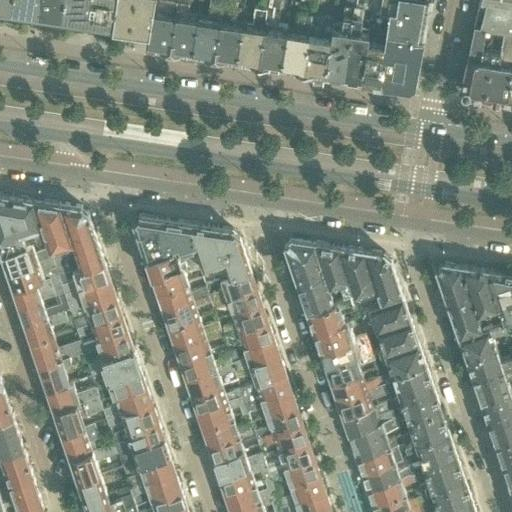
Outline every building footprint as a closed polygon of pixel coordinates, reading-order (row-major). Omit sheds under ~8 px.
[(0,0),(0,8),(11,10),(11,0),(0,0)] [(11,0),(11,10),(36,14),(37,0),(11,0)] [(37,0),(36,14),(61,18),(63,0),(37,0)] [(63,0),(61,18),(86,22),(89,0),(63,0)] [(89,0),(86,22),(112,26),(115,0),(89,0)] [(146,44),(149,44),(154,0),(115,0),(112,26),(128,28),(130,31),(148,34),(146,44)] [(159,47),(170,49),(177,0),(154,0),(149,44),(160,46),(159,47)] [(178,49),(192,52),(198,15),(188,14),(190,0),(177,0),(170,49),(178,50),(178,49)] [(204,54),(214,55),(222,0),(209,0),(207,17),(198,15),(192,52),(204,53),(204,54)] [(223,56),(236,58),(242,22),(233,21),(236,1),(228,0),(222,0),(214,55),(223,57),(223,56)] [(249,61),(259,62),(267,0),(260,0),(259,6),(255,5),(253,13),(244,11),(242,22),(236,58),(249,60),(249,61)] [(280,65),(287,29),(287,25),(277,23),(281,0),(267,0),(259,62),(268,64),(268,63),(280,65)] [(325,72),(343,75),(354,5),(355,6),(356,0),(345,0),(343,21),(333,19),(325,72)] [(386,61),(383,81),(407,84),(407,85),(414,80),(413,80),(422,35),(422,36),(426,14),(427,14),(430,0),(356,0),(355,6),(363,7),(371,8),(370,17),(380,19),(379,25),(378,29),(387,30),(383,61),(386,61)] [(511,28),(511,0),(479,0),(474,23),(495,27),(504,28),(511,28)] [(343,75),(361,78),(367,40),(369,31),(359,30),(363,7),(355,6),(354,5),(343,75)] [(293,68),(302,69),(312,14),(306,13),(307,8),(300,7),(296,30),(287,29),(280,65),(293,67),(293,68)] [(325,72),(333,19),(334,12),(318,10),(318,15),(312,14),(302,69),(312,70),(325,72)] [(474,23),(469,46),(482,48),(484,33),(494,35),(495,27),(474,23)] [(511,64),(511,28),(504,28),(501,50),(491,49),(484,96),(507,100),(511,64)] [(361,78),(383,81),(386,61),(383,61),(387,30),(378,29),(376,41),(367,40),(361,78)] [(466,94),(484,96),(491,49),(482,48),(469,46),(461,87),(465,94),(466,94)] [(0,249),(1,252),(26,243),(22,231),(9,193),(0,191),(0,249)] [(32,197),(9,193),(22,231),(33,227),(37,239),(41,238),(46,237),(32,197)] [(32,197),(46,237),(50,247),(72,241),(59,201),(32,197)] [(59,201),(72,241),(75,249),(99,241),(88,211),(89,210),(81,204),(59,201)] [(134,221),(146,257),(171,249),(160,217),(140,213),(133,221),(134,221)] [(188,221),(160,217),(171,249),(175,247),(178,257),(198,250),(188,221)] [(198,250),(201,258),(204,268),(218,263),(220,270),(226,267),(212,224),(188,221),(198,250)] [(226,267),(228,275),(251,268),(239,234),(240,234),(232,227),(212,224),(226,267)] [(325,270),(315,240),(291,236),(284,244),(285,244),(297,279),(325,270)] [(1,252),(7,270),(53,255),(51,250),(50,251),(49,248),(50,247),(46,237),(41,238),(44,247),(36,250),(33,241),(26,243),(1,252)] [(355,292),(337,243),(315,240),(325,270),(330,284),(341,280),(346,295),(355,292)] [(75,249),(81,266),(104,258),(99,241),(75,249)] [(376,285),(363,248),(337,243),(355,292),(355,293),(376,285)] [(51,250),(53,255),(54,258),(71,252),(70,245),(51,250)] [(146,257),(152,274),(201,258),(198,250),(178,257),(175,247),(171,249),(146,257)] [(386,316),(408,308),(391,257),(383,250),(383,251),(363,248),(376,285),(379,295),(374,297),(376,301),(380,300),(386,316)] [(71,252),(54,258),(56,264),(59,273),(73,269),(71,252)] [(7,270),(13,289),(55,274),(52,265),(56,264),(54,258),(53,255),(7,270)] [(62,283),(65,289),(110,275),(104,258),(81,266),(73,269),(76,278),(62,283)] [(152,274),(157,291),(188,281),(184,271),(195,267),(200,269),(204,268),(201,258),(152,274)] [(436,268),(459,334),(482,326),(477,312),(460,263),(443,260),(436,267),(436,268)] [(486,267),(460,263),(477,312),(499,305),(486,267)] [(511,270),(486,267),(499,305),(504,318),(511,316),(511,270)] [(212,292),(208,293),(211,300),(257,286),(251,268),(228,275),(220,278),(223,288),(212,292)] [(297,279),(307,308),(335,299),(330,284),(325,270),(297,279)] [(13,289),(19,306),(42,298),(56,293),(53,284),(61,281),(59,273),(55,274),(13,289)] [(64,290),(70,308),(76,306),(73,297),(81,294),(84,303),(116,292),(110,275),(65,289),(64,290)] [(190,289),(188,281),(157,291),(163,308),(208,293),(206,284),(190,289)] [(232,313),(262,303),(257,286),(211,300),(213,307),(228,302),(232,313)] [(25,323),(65,310),(70,308),(64,290),(59,291),(63,301),(45,307),(42,298),(19,306),(25,323)] [(116,292),(84,303),(88,312),(73,317),(76,326),(122,310),(116,292)] [(367,331),(377,328),(411,316),(408,308),(386,316),(380,300),(376,301),(364,305),(365,311),(361,312),(355,293),(355,292),(346,295),(335,299),(307,308),(314,329),(345,318),(341,306),(349,304),(353,315),(361,313),(367,331)] [(163,308),(169,325),(199,315),(196,305),(211,300),(208,293),(163,308)] [(220,329),(222,334),(268,319),(262,303),(232,313),(235,321),(223,325),(224,328),(220,329)] [(25,323),(31,341),(54,333),(50,322),(67,317),(65,310),(25,323)] [(93,329),(96,338),(128,327),(122,310),(76,326),(79,334),(93,329)] [(169,325),(175,342),(220,327),(217,320),(202,325),(199,315),(169,325)] [(351,316),(345,318),(314,329),(320,348),(354,337),(349,322),(352,320),(351,316)] [(379,352),(419,339),(411,316),(377,328),(383,346),(373,349),(326,365),(332,382),(362,372),(358,363),(375,357),(374,354),(379,352)] [(459,334),(466,355),(497,344),(493,332),(507,328),(504,318),(482,326),(459,334)] [(243,346),(274,335),(268,319),(222,334),(225,343),(240,337),(243,346)] [(82,343),(85,351),(85,352),(99,347),(102,356),(134,346),(128,327),(96,338),(82,343)] [(175,342),(180,359),(210,349),(207,339),(222,334),(220,329),(220,327),(175,342)] [(34,351),(39,366),(66,357),(85,351),(82,343),(81,339),(58,346),(54,333),(31,341),(34,351)] [(326,365),(373,349),(367,333),(354,337),(320,348),(326,365)] [(228,353),(231,361),(233,368),(279,352),(274,335),(243,346),(246,355),(237,358),(234,349),(228,351),(228,353)] [(392,372),(426,361),(419,339),(379,352),(380,355),(385,354),(389,364),(379,367),(382,376),(392,372)] [(466,355),(473,377),(511,364),(511,353),(501,357),(497,344),(466,355)] [(104,370),(108,379),(141,368),(134,346),(102,356),(100,357),(101,358),(89,363),(93,374),(104,370)] [(180,359),(186,376),(231,361),(228,353),(214,358),(210,349),(180,359)] [(255,380),(285,370),(279,352),(233,368),(236,376),(252,371),(255,380)] [(47,389),(74,380),(77,379),(76,375),(69,378),(64,363),(67,362),(66,357),(39,366),(47,389)] [(186,376),(192,394),(222,383),(219,373),(233,368),(231,361),(186,376)] [(395,396),(434,383),(426,361),(392,372),(398,390),(393,392),(395,396)] [(511,364),(473,377),(480,398),(511,387),(507,375),(511,372),(511,364)] [(113,395),(115,395),(147,384),(141,368),(108,379),(113,395)] [(240,387),(243,395),(245,402),(291,387),(285,370),(255,380),(239,386),(240,387)] [(332,382),(337,399),(381,384),(378,376),(364,380),(362,372),(332,382)] [(47,389),(54,409),(99,394),(96,385),(78,392),(74,380),(47,389)] [(192,394),(198,410),(243,395),(240,387),(225,392),(222,383),(192,394)] [(407,418),(441,407),(434,383),(395,396),(396,401),(401,400),(407,418)] [(3,384),(0,384),(0,418),(13,414),(3,384)] [(118,403),(103,408),(106,416),(152,400),(147,384),(115,395),(118,403)] [(337,399),(343,415),(374,404),(371,395),(383,391),(381,384),(337,399)] [(266,414),(297,404),(291,387),(245,402),(248,410),(263,405),(266,414)] [(480,398),(488,419),(511,411),(511,389),(511,387),(480,398)] [(54,409),(62,432),(84,424),(81,415),(103,408),(100,397),(99,394),(54,409)] [(198,410),(203,426),(233,415),(230,407),(240,403),(243,412),(248,410),(245,402),(243,395),(198,410)] [(124,419),(127,428),(158,417),(152,400),(106,416),(109,425),(124,419)] [(343,415),(348,432),(395,416),(393,408),(389,409),(386,400),(374,404),(343,415)] [(254,428),(256,434),(257,437),(302,421),(297,404),(266,414),(270,424),(261,427),(258,417),(251,419),(254,428)] [(409,442),(449,429),(441,407),(407,418),(413,436),(409,439),(409,442)] [(511,411),(488,419),(495,441),(511,435),(511,411)] [(13,414),(0,418),(0,452),(23,445),(13,414)] [(203,426),(209,443),(251,429),(248,420),(236,425),(233,415),(203,426)] [(348,432),(352,441),(385,430),(398,425),(397,421),(395,416),(348,432)] [(112,433),(114,441),(118,450),(164,435),(158,417),(127,428),(130,438),(120,441),(117,431),(112,433)] [(62,432),(70,457),(92,449),(89,439),(99,436),(94,421),(84,424),(62,432)] [(278,449),(308,439),(302,421),(257,437),(260,444),(275,439),(278,449)] [(209,443),(214,459),(244,449),(241,439),(256,434),(254,428),(251,429),(209,443)] [(412,466),(456,451),(449,429),(409,442),(404,444),(406,449),(416,445),(421,459),(411,462),(411,463),(412,466)] [(352,441),(357,456),(403,440),(401,433),(388,438),(385,430),(352,441)] [(118,450),(118,451),(121,459),(136,454),(139,463),(140,463),(170,453),(164,435),(118,450)] [(511,435),(495,441),(502,463),(511,459),(511,435)] [(269,470),(314,455),(308,439),(278,449),(281,459),(267,464),(269,470)] [(357,456),(362,471),(395,460),(393,453),(399,451),(401,458),(409,456),(406,449),(404,444),(403,440),(357,456)] [(70,457),(78,481),(100,473),(96,459),(118,451),(118,450),(114,441),(92,449),(70,457)] [(23,445),(0,452),(0,453),(4,465),(0,466),(0,486),(34,476),(23,445)] [(214,459),(219,474),(265,459),(262,450),(247,456),(244,449),(214,459)] [(420,490),(464,474),(456,451),(412,466),(414,471),(416,478),(426,475),(429,482),(424,484),(423,482),(418,484),(420,490)] [(127,477),(129,485),(176,470),(170,453),(140,463),(143,471),(127,477)] [(289,482),(320,472),(314,455),(269,470),(270,475),(271,477),(286,473),(289,482)] [(219,474),(225,491),(255,480),(252,471),(260,469),(261,468),(264,477),(270,475),(269,470),(267,464),(265,459),(219,474)] [(511,459),(502,463),(509,483),(511,482),(511,459)] [(362,471),(367,487),(414,471),(412,466),(411,463),(398,468),(395,460),(362,471)] [(129,485),(132,492),(135,501),(139,500),(137,492),(148,488),(151,497),(181,486),(176,470),(129,485)] [(367,487),(372,502),(405,490),(403,483),(416,478),(414,471),(367,487)] [(274,487),(276,492),(280,505),(326,490),(320,472),(289,482),(293,492),(282,496),(279,486),(274,487)] [(78,481),(87,507),(109,500),(100,473),(78,481)] [(427,511),(472,497),(464,474),(420,490),(421,493),(424,501),(427,511)] [(225,491),(230,507),(276,492),(274,487),(271,477),(270,475),(264,477),(267,486),(258,489),(255,480),(225,491)] [(34,476),(0,486),(0,494),(2,501),(15,497),(19,511),(24,511),(44,506),(34,476)] [(135,501),(139,511),(161,511),(187,503),(181,486),(151,497),(153,505),(144,508),(141,499),(139,500),(135,501)] [(299,511),(311,511),(331,505),(326,490),(280,505),(280,508),(281,511),(282,511),(298,507),(299,511)] [(372,502),(375,511),(393,511),(424,501),(421,493),(408,498),(405,490),(372,502)] [(87,507),(88,511),(139,511),(135,501),(132,492),(109,500),(87,507)] [(230,507),(231,511),(265,511),(263,504),(272,501),(275,510),(280,508),(280,505),(276,492),(230,507)] [(476,511),(472,497),(427,511),(476,511)] [(393,511),(415,511),(418,511),(427,511),(424,501),(393,511)] [(190,511),(187,503),(161,511),(190,511)]
